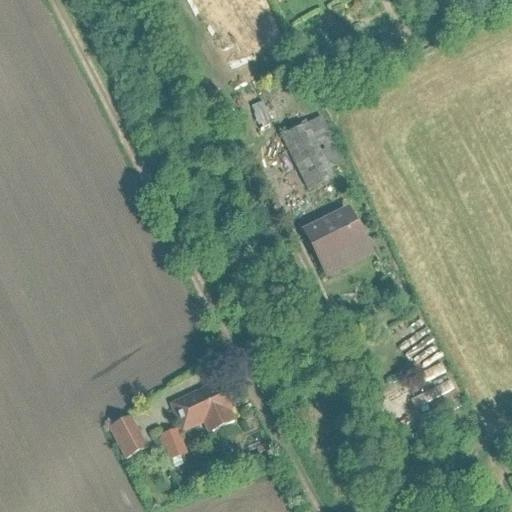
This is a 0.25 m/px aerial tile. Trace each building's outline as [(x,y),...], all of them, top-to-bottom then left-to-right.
[(318,121),(304,128),(327,174),(341,166),(318,121)] [(279,141),(306,194),(331,181),(327,174),(304,128),(279,141)] [(322,283),(362,264),(370,260),(345,211),(298,234),(322,283)] [(234,424),(229,412),(230,411),(218,385),(168,407),(180,433),(200,424),(205,437),(234,424)] [(128,421),(114,428),(106,433),(122,463),(145,452),(128,421)] [(165,454),(168,464),(171,463),(173,470),(182,467),(179,460),(187,457),(178,431),(159,438),(160,442),(153,444),(157,457),(165,454)]
